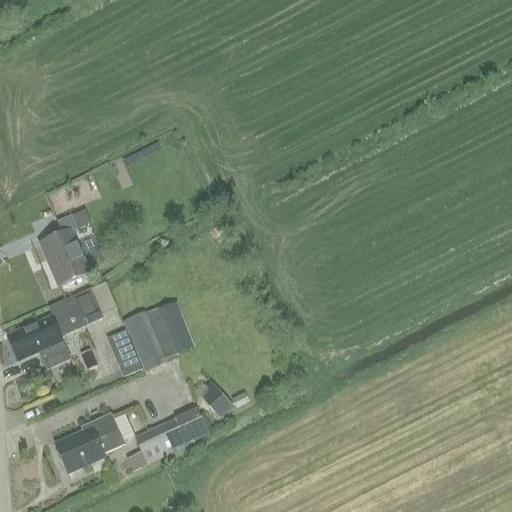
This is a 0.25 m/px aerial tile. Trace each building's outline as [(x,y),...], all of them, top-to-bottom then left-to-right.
[(72,234),(91,226),(85,213),(58,224),(63,237),(41,246),(59,288),(89,275),(72,234)] [(52,321),(10,340),(19,361),(39,352),(42,359),(65,349),(59,336),(94,320),(101,317),(95,303),(90,292),(50,309),(51,310),(55,320),(52,322),(52,321)] [(191,314),(169,323),(178,345),(200,335),(191,314)] [(98,368),(91,353),(82,357),(89,372),(98,368)] [(228,420),(242,409),(220,381),(206,392),(228,420)] [(84,435),(56,448),(69,475),(105,459),(103,456),(125,447),(112,416),(82,430),(84,435)]
